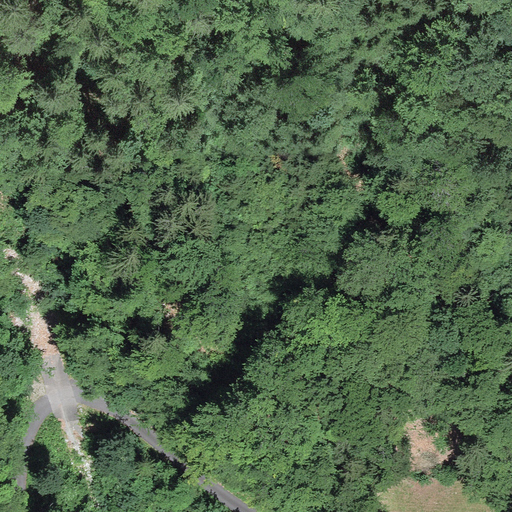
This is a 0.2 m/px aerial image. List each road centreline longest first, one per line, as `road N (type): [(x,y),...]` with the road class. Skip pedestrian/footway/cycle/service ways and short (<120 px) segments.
road 1 (unclassified): [(20,511),(28,421),(87,394),(243,511)]
road 2 (track): [(511,358),(368,338),(246,337)]
